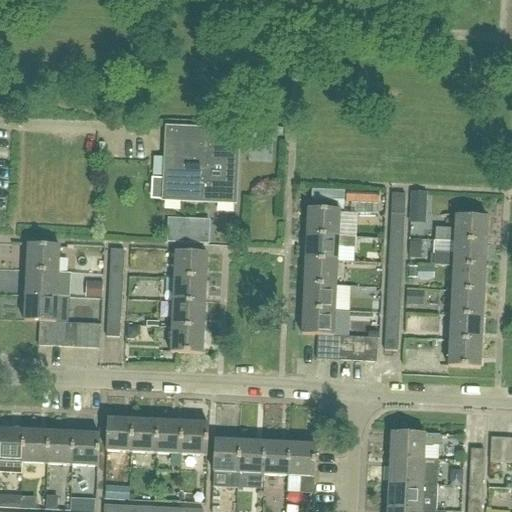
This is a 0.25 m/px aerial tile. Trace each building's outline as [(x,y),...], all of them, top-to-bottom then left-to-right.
[(235,206),(238,135),(167,132),(165,182),(160,182),(155,185),(152,189),(152,194),(155,199),(159,202),(235,206)] [(312,191),(311,212),(340,214),(340,212),(343,212),(344,193),(312,191)] [(378,206),(378,197),(345,195),(345,204),(378,206)] [(426,195),(412,195),(411,209),(425,210),(426,195)] [(390,229),(403,229),(405,196),(392,196),(390,229)] [(306,238),(339,239),(340,214),(311,212),(308,212),(306,238)] [(454,245),(486,246),(488,221),(455,219),(455,233),(437,232),(436,244),(454,245)] [(169,226),(168,245),(208,246),(209,231),(187,230),(187,227),(169,226)] [(403,242),(403,229),(390,229),(390,241),(403,242)] [(306,238),(305,262),(337,264),(338,250),(355,251),(356,240),(339,239),(306,238)] [(389,254),(402,254),(403,242),(390,241),(389,254)] [(436,244),(435,257),(453,258),(454,245),(436,244)] [(485,271),(486,246),(454,245),(453,258),(435,257),(435,268),(453,269),(485,271)] [(26,274),(58,275),(60,250),(27,248),(26,274)] [(110,265),(123,266),(124,254),(110,253),(110,265)] [(388,266),(402,267),(402,254),(389,254),(388,266)] [(174,281),(206,282),(207,257),(175,255),(174,281)] [(336,289),(337,264),(305,262),(304,287),(336,289)] [(123,278),(123,266),(110,265),(109,278),(123,278)] [(401,279),(402,267),(388,266),(388,278),(401,279)] [(419,269),(419,280),(432,280),(433,270),(419,269)] [(484,296),(485,271),(453,269),(452,294),(484,296)] [(57,300),(58,275),(26,274),(25,299),(57,300)] [(122,291),(123,278),(109,278),(109,290),(122,291)] [(400,291),(401,279),(388,278),(387,291),(400,291)] [(205,307),(206,282),(174,281),(173,306),(205,307)] [(102,286),(88,285),(87,299),(102,299),(102,286)] [(335,314),(336,289),(304,287),(303,312),(335,314)] [(121,303),(122,291),(109,290),(108,303),(121,303)] [(400,304),(400,291),(387,291),(387,303),(400,304)] [(483,321),(484,296),(452,294),(450,319),(483,321)] [(408,295),(408,305),(419,306),(419,295),(408,295)] [(56,326),(57,300),(25,299),(24,324),(56,326)] [(121,316),(121,303),(108,303),(107,315),(121,316)] [(399,316),(400,304),(387,303),(386,316),(399,316)] [(204,332),(205,307),(173,306),(171,330),(204,332)] [(303,312),(301,337),(317,338),(334,339),(335,314),(303,312)] [(120,328),(121,316),(107,315),(107,327),(120,328)] [(399,329),(399,316),(386,316),(385,328),(399,329)] [(481,345),(483,321),(450,319),(449,344),(481,345)] [(51,350),(52,326),(40,325),(38,349),(51,350)] [(63,350),(64,326),(52,326),(51,350),(63,350)] [(74,351),(76,327),(64,326),(63,350),(74,351)] [(87,352),(88,328),(76,327),(74,351),(87,352)] [(120,341),(120,328),(107,327),(106,340),(120,341)] [(88,328),(87,352),(99,352),(100,328),(88,328)] [(398,341),(399,329),(385,328),(385,340),(398,341)] [(128,330),(128,341),(135,341),(139,336),(139,330),(128,330)] [(202,357),(204,332),(171,330),(170,356),(202,357)] [(328,363),(329,339),(317,338),(316,362),(328,363)] [(340,364),(341,340),(329,339),(328,363),(340,364)] [(352,364),(353,340),(341,340),(340,364),(352,364)] [(363,365),(365,341),(353,340),(352,364),(363,365)] [(397,354),(398,341),(385,340),(384,353),(397,354)] [(365,341),(363,365),(376,365),(377,341),(365,341)] [(480,371),(481,345),(449,344),(448,369),(480,371)] [(131,455),(133,423),(107,422),(106,454),(131,455)] [(156,457),(158,424),(133,423),(131,455),(156,457)] [(181,458),(182,426),(158,424),(156,457),(171,457),(181,458)] [(182,426),(181,458),(206,459),(208,427),(182,426)] [(22,466),(24,434),(0,432),(0,475),(23,476),(23,466),(22,466)] [(47,467),(49,435),(24,434),(22,466),(23,466),(47,467)] [(72,469),(74,436),(49,435),(47,467),(72,469)] [(74,436),(72,469),(98,470),(99,438),(74,436)] [(425,437),(391,436),(390,461),(424,463),(424,461),(438,462),(439,449),(439,438),(425,437)] [(502,465),(504,442),(491,441),(490,465),(502,465)] [(511,465),(511,442),(504,442),(502,465),(511,465)] [(238,493),(239,477),(240,445),(215,443),(213,475),(227,476),(226,492),(238,493)] [(263,478),(265,446),(240,445),(239,477),(263,478)] [(288,479),(290,447),(265,446),(263,478),(288,479)] [(290,447),(288,479),(302,480),(301,496),(313,497),(315,448),(290,447)] [(470,464),(483,465),(484,453),(471,452),(470,464)] [(181,458),(171,457),(171,469),(180,469),(181,458)] [(424,463),(390,461),(389,486),(423,488),(423,487),(436,487),(437,473),(438,473),(438,462),(424,461),(424,463)] [(483,477),(483,465),(470,464),(469,477),(483,477)] [(469,489),(482,490),(483,477),(469,477),(469,489)] [(287,495),(301,496),(302,480),(288,479),(287,495)] [(423,488),(389,486),(387,511),(408,511),(421,511),(429,511),(435,511),(436,497),(436,487),(423,487),(423,488)] [(105,488),(105,502),(117,502),(118,488),(105,488)] [(468,502),(482,502),(482,490),(469,489),(468,502)] [(155,495),(154,504),(164,504),(164,495),(155,495)] [(9,499),(8,511),(19,511),(20,499),(9,499)] [(70,502),(69,511),(81,511),(82,502),(70,502)] [(481,511),(482,502),(468,502),(467,511),(481,511)]
